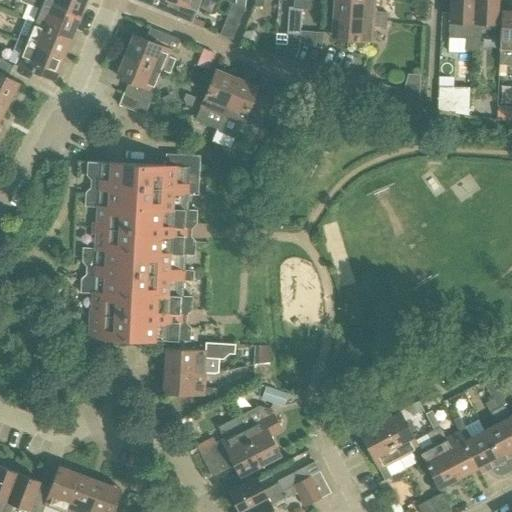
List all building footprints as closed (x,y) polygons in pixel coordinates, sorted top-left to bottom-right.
[(75,31),(80,18),(35,0),(19,0),(19,1),(31,6),(39,9),(33,23),(65,36),(69,28),(75,31)] [(35,0),(80,18),(85,7),(79,4),(80,0),(35,0)] [(189,1),(189,0),(160,0),(157,10),(191,23),(199,5),(189,1)] [(301,9),(301,0),(293,0),(293,7),(288,7),(286,34),(299,35),(301,9)] [(301,0),(301,9),(310,10),(310,0),(301,0)] [(373,12),(374,0),(338,0),(339,2),(335,2),(334,16),(386,20),(387,13),(373,12)] [(472,36),(473,23),(474,0),(450,0),(450,13),(449,22),(448,38),(464,38),(464,35),(472,36)] [(497,24),(497,0),(474,0),(473,23),(481,23),(481,29),(495,30),(495,24),(497,24)] [(244,7),(235,3),(232,2),(219,35),(232,40),(245,7),(244,7)] [(426,17),(427,4),(415,3),(414,16),(426,17)] [(511,10),(503,10),(501,10),(499,52),(498,65),(507,65),(511,65),(511,10)] [(386,27),(386,20),(334,16),(333,29),(337,29),(336,38),(371,41),(372,26),(386,27)] [(4,19),(0,32),(16,36),(20,24),(4,19)] [(62,45),(65,36),(33,23),(28,36),(20,33),(17,41),(62,59),(68,47),(62,45)] [(182,41),(176,38),(150,27),(145,39),(135,35),(130,47),(133,49),(129,57),(162,71),(169,74),(182,41)] [(312,30),(311,45),(320,48),(321,45),(322,43),(323,31),(312,30)] [(244,32),(240,40),(245,46),(254,45),(257,37),(252,31),(244,32)] [(464,50),(472,51),(472,36),(464,35),(464,38),(464,50)] [(478,61),(480,36),(472,36),(472,51),(471,60),(478,61)] [(58,70),(62,59),(17,41),(14,47),(22,50),(16,64),(49,78),(53,68),(58,70)] [(155,89),(162,71),(129,57),(126,66),(123,64),(118,76),(128,81),(123,92),(149,103),(155,89)] [(0,99),(6,102),(12,91),(9,90),(14,81),(7,77),(13,66),(0,59),(0,99)] [(419,108),(420,73),(407,73),(403,89),(378,82),(374,98),(404,107),(419,108)] [(221,77),(213,74),(195,120),(216,128),(236,80),(222,75),(221,77)] [(236,80),(216,128),(217,128),(218,132),(232,138),(237,136),(239,131),(256,138),(259,131),(272,98),(255,91),(246,87),(247,84),(236,80)] [(467,107),(468,87),(456,87),(455,107),(467,107)] [(144,116),(149,103),(123,92),(118,105),(144,116)] [(511,121),(511,105),(497,105),(496,121),(511,121)] [(197,195),(199,156),(166,155),(165,166),(87,161),(86,175),(91,180),(90,189),(85,194),(84,206),(99,206),(98,222),(92,222),(91,233),(98,233),(97,249),(82,249),(81,262),(86,268),(86,276),(80,280),(79,294),(94,295),(94,310),(89,310),(88,337),(162,340),(179,341),(189,342),(189,328),(185,324),(186,315),(191,310),(192,297),(182,296),(182,281),(192,282),(193,271),(183,270),(184,255),(194,255),(195,242),(190,237),(191,228),(196,224),(196,210),(186,210),(187,194),(197,195)] [(178,349),(179,341),(162,340),(162,349),(165,349),(164,371),(205,373),(205,358),(218,359),(219,353),(233,353),(234,344),(217,343),(216,351),(206,350),(206,351),(178,349)] [(254,377),(269,377),(269,364),(254,364),(254,377)] [(204,388),(205,373),(164,371),(163,393),(203,395),(203,396),(216,396),(217,388),(204,388)] [(511,414),(509,416),(504,405),(506,404),(492,378),(483,382),(491,398),(490,399),(511,439),(511,414)] [(265,386),(260,399),(283,406),(287,393),(265,386)] [(499,462),(511,454),(511,439),(490,399),(485,402),(496,423),(483,430),(499,462)] [(413,416),(424,411),(418,401),(407,406),(413,416)] [(272,412),(270,409),(259,406),(234,418),(259,466),(279,456),(270,437),(282,431),(272,412)] [(458,432),(465,428),(459,416),(454,407),(448,411),(458,432)] [(425,460),(421,452),(399,411),(378,423),(397,459),(411,453),(417,464),(425,460)] [(463,441),(458,432),(446,439),(435,417),(428,420),(433,430),(432,431),(457,479),(477,469),(463,441)] [(239,476),(259,466),(234,418),(218,427),(223,438),(220,440),(198,451),(211,476),(233,465),(239,476)] [(397,459),(378,423),(359,433),(378,469),(384,480),(403,470),(397,459)] [(479,473),(499,462),(483,430),(463,441),(477,469),(479,473)] [(439,489),(457,479),(432,431),(426,433),(433,446),(421,452),(425,460),(439,489)] [(239,511),(310,475),(320,470),(315,461),(276,480),(278,483),(262,491),(255,477),(228,492),(238,511),(239,511)] [(0,511),(2,511),(17,473),(0,466),(0,511)] [(61,511),(65,511),(80,474),(58,466),(50,489),(38,484),(28,510),(32,511),(41,511),(44,505),(61,511)] [(319,493),(322,498),(331,493),(320,470),(310,475),(319,493)] [(28,510),(38,484),(39,481),(17,473),(2,511),(11,511),(14,506),(28,511),(28,510)] [(88,511),(100,482),(80,474),(65,511),(88,511)] [(322,498),(319,493),(310,475),(239,511),(273,511),(270,506),(285,498),(285,499),(296,494),(303,507),(322,498)] [(100,482),(88,511),(112,511),(121,490),(100,482)] [(417,506),(420,511),(434,511),(448,505),(442,493),(417,506)] [(173,511),(175,509),(145,498),(141,510),(140,511),(173,511)] [(397,501),(388,505),(391,511),(400,511),(402,511),(397,501)]
